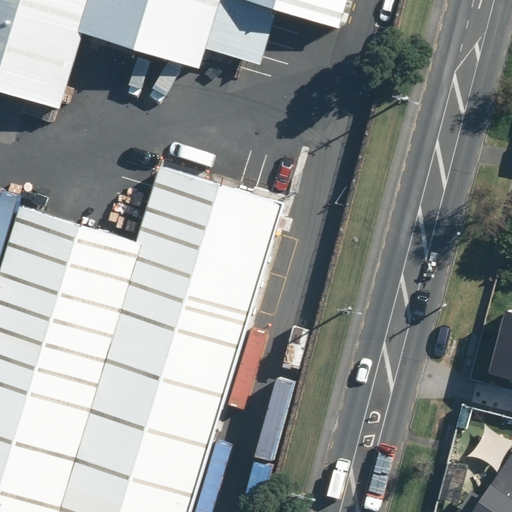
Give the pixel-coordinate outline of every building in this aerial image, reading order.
[(0,0),(0,88),(66,109),(88,32),(84,31),(93,0),(0,0)] [(93,0),(84,31),(88,32),(206,69),(226,0),(93,0)] [(352,0),(253,0),(343,29),(352,0)] [(60,511),(193,511),(288,203),(166,166),(143,243),(60,511)] [(0,511),(60,511),(143,243),(28,208),(5,283),(0,300),(0,511)] [(511,303),(494,369),(511,374),(511,303)] [(511,511),(511,442),(485,486),(475,479),(454,511),(511,511)]
